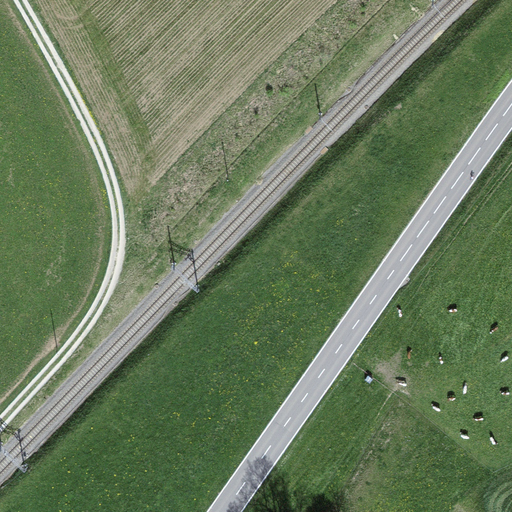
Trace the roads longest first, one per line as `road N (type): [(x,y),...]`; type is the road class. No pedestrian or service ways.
road 1 (secondary): [(511,104),(224,511)]
road 2 (track): [(0,422),(101,300),(117,250),(104,160),(20,0)]
